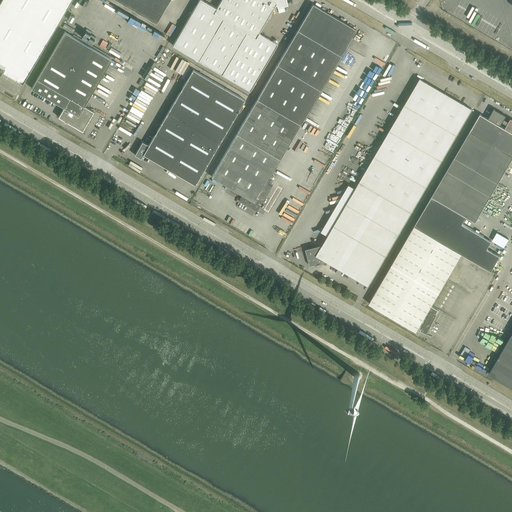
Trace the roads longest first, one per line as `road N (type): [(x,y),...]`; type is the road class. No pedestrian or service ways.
road 1 (unclassified): [(511,404),(0,103)]
road 2 (unclassified): [(0,114),(511,415)]
road 3 (unclassified): [(405,32),(511,95)]
